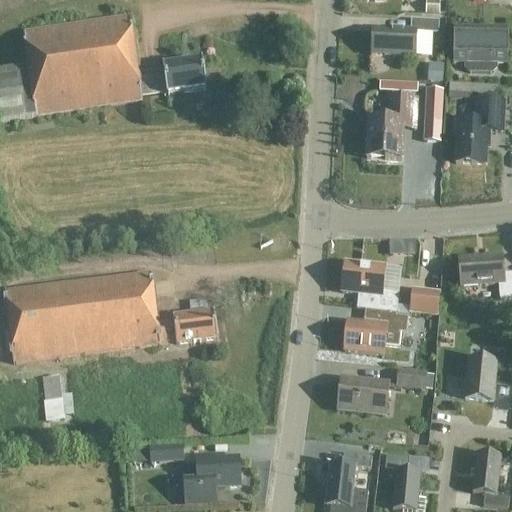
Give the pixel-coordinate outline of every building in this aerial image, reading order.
[(425,0),(426,15),(439,15),(439,0),(425,0)] [(163,72),(139,75),(130,18),(23,34),(28,69),(0,73),(0,124),(143,103),(142,98),(167,95),(167,98),(207,92),(203,62),(162,68),(163,72)] [(417,34),(439,35),(439,22),(411,21),(411,34),(372,32),(371,56),(416,58),(417,34)] [(481,74),(481,30),(454,29),(453,64),(469,65),(469,74),(481,74)] [(508,65),(508,30),(481,30),(481,74),(492,74),(492,65),(508,65)] [(428,65),(427,83),(442,84),(443,66),(428,65)] [(417,95),(418,86),(380,84),(379,94),(417,95)] [(453,97),(468,96),(468,85),(452,86),(453,97)] [(426,91),(423,143),(440,144),(443,92),(426,91)] [(417,99),(390,98),(389,122),(368,121),(367,160),(401,162),(402,125),(416,126),(417,99)] [(505,103),(477,101),(476,124),(456,123),(455,136),(457,136),(456,165),(486,167),(487,142),(490,142),(490,133),(503,134),(505,103)] [(415,242),(405,242),(406,257),(416,257),(415,242)] [(511,274),(504,275),(502,258),(459,261),(461,289),(499,286),(500,301),(511,300),(511,274)] [(397,315),(399,295),(382,293),(385,269),(346,265),(342,295),(363,297),(362,311),(365,312),(397,315)] [(158,325),(152,276),(5,295),(13,366),(160,348),(160,345),(176,343),(176,346),(218,341),(215,315),(173,320),(173,323),(158,325)] [(435,319),(438,297),(411,294),(409,316),(435,319)] [(344,353),(384,358),(385,347),(398,349),(400,335),(406,335),(408,318),(397,317),(397,315),(365,312),(364,325),(348,323),(344,353)] [(511,377),(511,353),(498,353),(497,363),(469,360),(465,401),(493,404),(496,381),(511,382),(511,377)] [(396,388),(432,393),(434,376),(398,372),(396,388)] [(64,421),(60,378),(43,380),(47,423),(64,421)] [(338,413),(386,418),(389,386),(341,381),(338,413)] [(184,464),(183,449),(150,451),(151,466),(184,464)] [(501,458),(477,455),(472,495),(485,497),(483,508),(508,511),(509,499),(496,498),(501,458)] [(370,471),(372,459),(344,456),(343,468),(331,467),(326,508),(331,509),(331,511),(365,511),(368,494),(352,492),(355,470),(370,471)] [(240,489),(239,461),(213,462),(212,458),(196,459),(197,468),(185,469),(187,490),(184,490),(185,507),(216,505),(215,490),(240,489)] [(424,511),(425,501),(418,500),(420,474),(408,473),(409,460),(386,458),(385,472),(396,473),(392,511),(424,511)]
